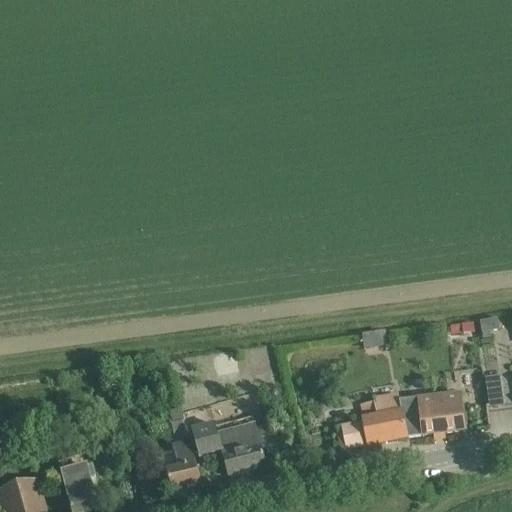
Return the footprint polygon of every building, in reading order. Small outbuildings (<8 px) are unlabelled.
[(497,323),(480,325),(481,336),(499,334),(497,323)] [(473,326),(461,328),(462,336),(474,335),(473,326)] [(499,380),(484,382),(485,392),(500,390),(499,380)] [(341,426),(335,427),(340,454),(407,442),(407,441),(465,434),(460,397),(398,404),(397,397),(373,402),(374,405),(360,408),(363,422),(362,422),(363,425),(341,429),(341,426)] [(233,414),(271,409),(269,400),(232,404),(233,414)] [(201,485),(196,466),(190,445),(188,445),(182,424),(184,423),(181,412),(170,414),(173,426),(170,426),(176,448),(172,449),(174,455),(162,458),(171,493),(201,485)] [(192,433),(194,441),(199,460),(221,454),(228,480),(265,470),(261,453),(271,450),(272,450),(271,446),(267,430),(255,433),(251,420),(237,424),(240,433),(217,440),(214,427),(192,433)] [(283,442),(271,446),(272,450),(271,450),(274,463),(288,460),(283,442)] [(57,467),(70,505),(71,511),(98,511),(94,499),(89,482),(95,480),(93,470),(73,474),(70,464),(57,467)] [(136,476),(139,486),(144,506),(157,502),(150,473),(136,476)] [(45,511),(37,484),(0,494),(0,502),(2,511),(45,511)]
